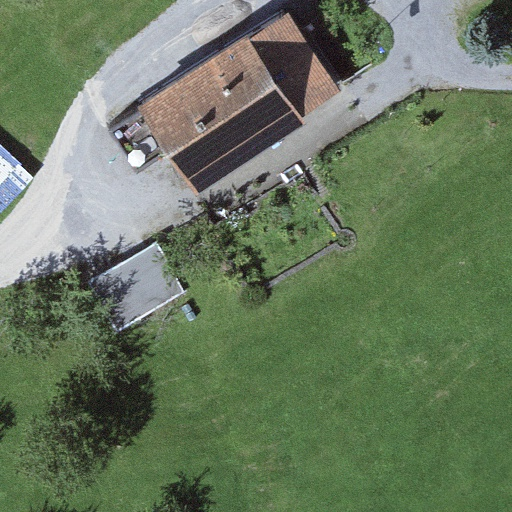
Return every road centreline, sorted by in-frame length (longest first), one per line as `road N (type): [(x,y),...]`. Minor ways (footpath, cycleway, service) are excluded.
road 1 (track): [(427,65),(191,202),(52,201)]
road 2 (track): [(231,0),(202,11),(111,82),(52,201),(0,256)]
road 3 (track): [(511,76),(427,65),(428,2)]
